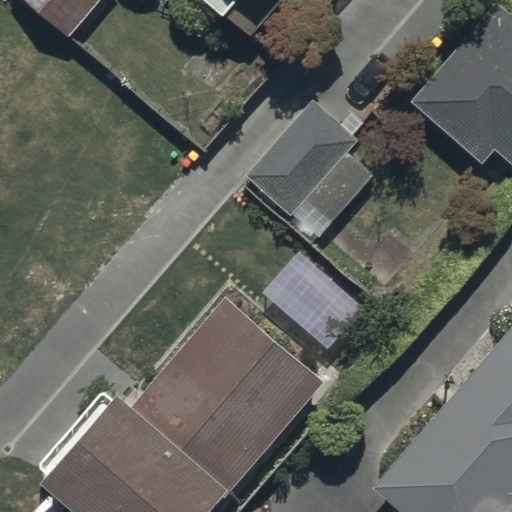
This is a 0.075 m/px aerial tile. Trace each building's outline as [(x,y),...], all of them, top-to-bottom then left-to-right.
[(198,0),(260,47),(285,16),(273,7),(278,0),(198,0)] [(511,29),(479,0),(469,0),(400,75),(475,145),(489,130),(511,151),(511,29)] [(301,96),(244,161),(288,201),(303,184),(329,207),(370,161),(347,139),(348,138),(301,96)] [(114,358),(37,446),(112,511),(176,511),(213,470),(221,476),(319,363),(223,279),(136,377),(114,358)] [(409,498),(396,511),(511,511),(511,305),(371,463),(409,498)]
